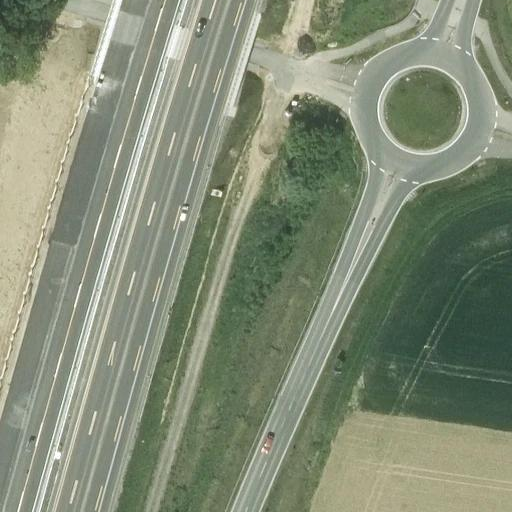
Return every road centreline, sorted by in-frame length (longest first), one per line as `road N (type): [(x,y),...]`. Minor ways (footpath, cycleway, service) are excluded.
road 1 (motorway): [(163,0),(21,511)]
road 2 (motorway): [(73,511),(107,363),(213,0)]
road 3 (tertiary): [(364,243),(247,511)]
road 4 (track): [(51,0),(302,76)]
road 5 (tertiary): [(425,56),(382,74),(368,100),(368,130),(384,157)]
